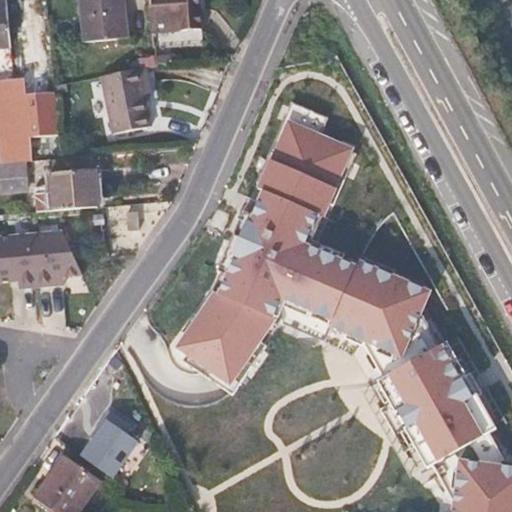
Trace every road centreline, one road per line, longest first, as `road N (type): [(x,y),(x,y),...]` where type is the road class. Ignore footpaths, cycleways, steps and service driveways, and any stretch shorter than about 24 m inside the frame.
road 1 (residential): [(88,355),(194,200),(278,0)]
road 2 (tertiary): [(355,0),(511,293)]
road 3 (tertiary): [(511,184),(411,0)]
road 4 (residential): [(0,479),(88,355)]
